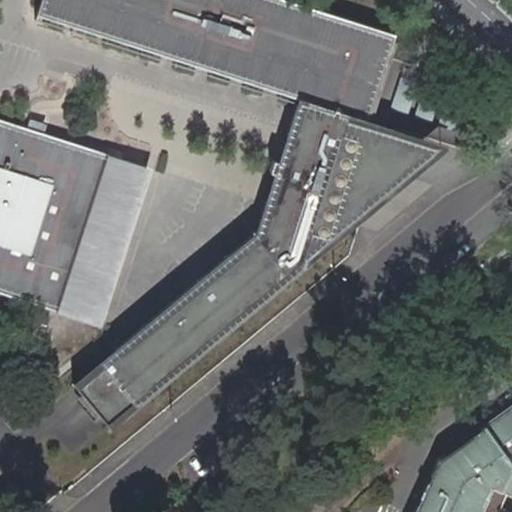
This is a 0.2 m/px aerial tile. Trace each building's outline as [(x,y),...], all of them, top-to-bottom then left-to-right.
[(301,261),(348,114),(366,120),(367,115),(392,36),(279,0),(41,0),(37,14),(177,59),(193,64),(304,100),(284,162),(274,159),(270,170),(280,173),(263,228),(73,387),(106,426),(301,261)] [(301,261),(441,143),(367,115),(366,120),(348,114),(301,261)] [(0,293),(58,312),(108,156),(0,121),(0,293)] [(145,168),(108,156),(58,312),(95,324),(145,168)] [(511,409),(443,460),(418,511),(485,511),(496,488),(511,494),(511,409)]
